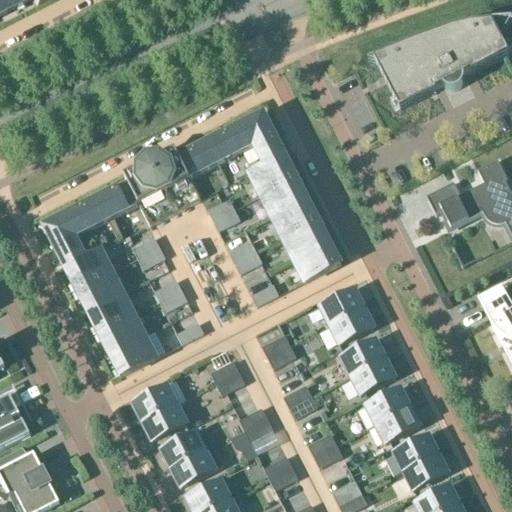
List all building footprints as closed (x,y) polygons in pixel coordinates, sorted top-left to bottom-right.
[(0,0),(0,9),(4,17),(15,11),(16,12),(22,9),(21,8),(33,2),(36,9),(54,0),(0,0)] [(498,27),(483,28),(467,30),(453,34),(427,43),(400,53),(385,60),(367,68),(367,69),(376,65),(401,114),(437,96),(436,94),(444,91),(447,93),(449,94),(451,94),(453,94),(455,94),(457,94),(459,93),(462,90),(463,89),(464,87),(465,85),(465,82),(465,80),(472,76),(473,77),(509,59),(495,31),(487,35),(484,29),(499,28),(498,27)] [(209,147),(220,168),(254,151),(264,118),(229,136),(228,135),(222,138),(223,139),(209,147)] [(254,151),(264,171),(286,160),(264,118),(254,151)] [(176,155),(150,168),(176,218),(201,205),(190,183),(220,168),(209,147),(197,153),(196,151),(190,154),(191,156),(179,162),(176,155)] [(286,160),(264,171),(250,179),(261,201),(298,182),(295,174),(293,175),(286,160)] [(499,228),(504,226),(511,241),(511,196),(507,186),(509,184),(498,164),(478,175),(485,187),(461,199),(454,187),(427,201),(437,221),(438,220),(437,218),(443,215),(451,232),(483,216),(486,221),(489,225),(494,227),(499,228)] [(150,168),(125,181),(128,188),(116,194),(116,193),(110,196),(110,197),(99,203),(110,224),(139,209),(150,231),(176,218),(150,168)] [(261,201),(272,222),(308,204),(301,190),(302,189),(298,182),(261,201)] [(78,214),(43,231),(76,242),(110,224),(99,203),(84,211),(84,209),(78,212),(78,214)] [(208,215),(213,225),(235,214),(229,204),(208,215)] [(308,204),(272,222),(283,243),(320,224),(317,217),(315,218),(308,204)] [(213,225),(219,236),(240,225),(235,214),(213,225)] [(283,243),(294,265),(330,246),(323,232),(324,232),(320,224),(283,243)] [(65,274),(86,263),(76,242),(43,231),(65,274)] [(160,253),(155,243),(133,254),(138,264),(160,253)] [(294,265),(306,287),(341,269),(341,267),(342,267),(338,260),(337,261),(330,246),(294,265)] [(256,257),(251,247),(230,258),(235,268),(256,257)] [(165,264),(160,253),(138,264),(144,275),(165,264)] [(100,255),(86,263),(65,274),(73,288),(71,289),(75,296),(112,277),(100,255)] [(235,268),(241,279),(262,268),(256,257),(235,268)] [(123,299),(112,277),(75,296),(79,303),(80,303),(87,317),(123,299)] [(511,283),(478,300),(511,368),(511,283)] [(182,295),(177,285),(155,296),(160,306),(182,295)] [(279,300),(273,290),(252,301),(257,311),(279,300)] [(187,306),(182,295),(160,306),(166,317),(187,306)] [(365,314),(355,295),(321,312),(330,331),(365,314)] [(134,320),(123,299),(87,317),(95,331),(93,332),(97,339),(134,320)] [(374,332),(365,314),(330,331),(340,350),(374,332)] [(145,341),(134,320),(97,339),(101,346),(102,345),(109,360),(145,341)] [(199,328),(177,339),(183,350),(204,339),(199,328)] [(291,351),(285,340),(262,352),(268,363),(291,351)] [(156,363),(145,341),(109,360),(116,374),(115,374),(119,381),(120,381),(120,382),(156,363)] [(386,364),(376,345),(342,362),(351,381),(386,364)] [(268,363),(274,374),(297,363),(291,351),(268,363)] [(395,383),(386,364),(351,381),(361,400),(395,383)] [(239,378),(234,366),(211,378),(216,389),(239,378)] [(216,389),(222,401),(245,389),(239,378),(216,389)] [(186,405),(177,386),(133,409),(143,427),(177,409),(186,405)] [(283,402),(289,413),(312,402),(306,390),(283,402)] [(22,407),(15,393),(0,401),(0,454),(31,439),(16,410),(22,407)] [(410,413),(401,394),(366,411),(376,430),(410,413)] [(318,413),(312,402),(289,413),(295,425),(318,413)] [(186,405),(177,409),(143,427),(153,446),(187,428),(178,410),(186,405)] [(268,424),(262,413),(239,425),(245,436),(268,424)] [(420,431),(410,413),(376,430),(385,449),(420,431)] [(245,436),(251,447),(274,435),(268,424),(245,436)] [(162,455),(172,474),(206,456),(215,451),(205,433),(162,455)] [(331,439),(308,451),(314,462),(337,450),(331,439)] [(439,459),(429,440),(395,458),(404,477),(439,459)] [(337,450),(314,462),(320,473),(343,461),(337,450)] [(206,456),(172,474),(181,493),(225,470),(215,451),(206,456)] [(50,511),(60,507),(35,458),(0,476),(0,481),(10,501),(16,499),(22,511),(50,511)] [(404,477),(414,496),(448,478),(439,459),(404,477)] [(287,462),(264,473),(270,485),(293,473),(287,462)] [(298,484),(293,473),(270,485),(275,496),(298,484)] [(216,511),(231,504),(221,486),(187,504),(191,511),(216,511)] [(356,487),(333,499),(339,510),(362,498),(356,487)] [(455,511),(460,510),(450,491),(416,508),(417,511),(455,511)] [(362,498),(339,510),(339,511),(362,511),(368,510),(362,498)]
